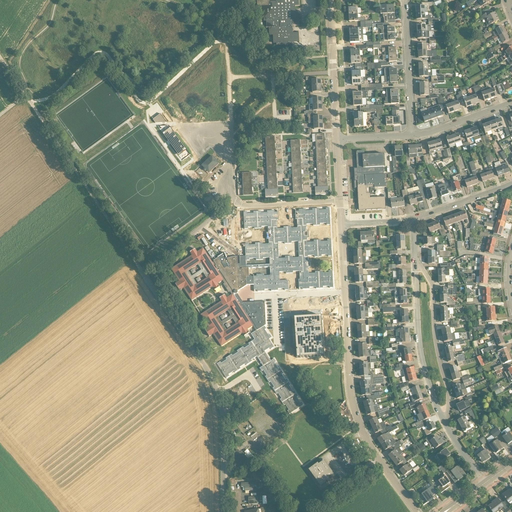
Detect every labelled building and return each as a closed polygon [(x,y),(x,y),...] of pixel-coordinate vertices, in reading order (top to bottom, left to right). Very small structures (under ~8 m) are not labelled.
[(257,0),(268,28),(269,28),(270,36),(273,36),(274,44),(277,44),(277,47),(293,45),(293,43),(300,43),(299,33),(294,34),(293,26),(300,25),(299,14),(296,14),(296,7),(300,6),(299,0),(276,0),(276,2),(270,2),(270,0),(257,0)] [(433,6),(433,5),(432,3),(430,0),(426,0),(427,0),(428,3),(421,3),(421,7),(416,7),(416,13),(425,13),(427,13),(427,7),(433,6)] [(487,6),(487,4),(489,3),(487,0),(478,0),(480,4),(473,7),(475,10),(483,6),(483,7),(487,6)] [(388,24),(388,20),(387,16),(387,6),(380,7),(381,14),(383,14),(383,18),(384,19),(384,24),(377,24),(388,24)] [(489,17),(487,14),(490,12),(488,9),(479,14),(483,20),(486,19),(489,25),(498,21),(495,14),(489,17)] [(428,23),(435,22),(439,22),(438,19),(431,19),(431,16),(425,16),(425,13),(416,13),(417,20),(428,20),(428,23)] [(417,33),(426,32),(430,32),(429,26),(435,25),(435,22),(428,23),(428,26),(417,26),(417,33)] [(383,35),(395,34),(395,27),(388,28),(388,24),(377,24),(377,28),(379,29),(380,29),(381,30),(382,35),(383,35)] [(350,36),(362,36),(361,30),(362,30),(362,28),(372,28),(372,25),(365,25),(358,25),(358,29),(349,29),(350,36)] [(494,40),(505,34),(502,27),(495,30),(496,32),(493,33),(494,37),(487,40),(488,43),(493,40),(494,40)] [(505,34),(494,40),(495,43),(497,41),(497,40),(500,39),(503,44),(509,41),(505,34)] [(186,122),(227,121),(225,47),(221,44),(215,44),(173,85),(172,112),(186,122)] [(506,60),(511,55),(511,47),(505,52),(506,53),(505,53),(504,56),(505,57),(502,59),(501,58),(499,60),(502,63),(506,60)] [(430,61),(441,61),(441,57),(432,57),(432,51),(427,52),(418,52),(418,58),(430,58),(430,61)] [(356,68),(363,67),(362,61),(360,61),(360,57),(351,58),(351,65),(356,64),(356,68)] [(352,78),(361,78),(361,71),(363,71),(363,67),(356,68),(356,71),(352,71),(352,78)] [(384,77),(397,76),(397,69),(389,70),(389,69),(385,69),(385,77),(384,77)] [(375,88),(375,85),(364,85),(364,82),(365,82),(365,78),(361,78),(352,78),(352,85),(361,85),(361,89),(375,88)] [(506,93),(502,84),(500,84),(497,86),(500,95),(504,94),(506,93)] [(491,99),(488,92),(487,88),(481,90),(479,85),(476,86),(478,92),(481,91),(484,101),(491,99)] [(369,91),(375,91),(375,88),(361,89),(361,92),(353,92),(353,99),(362,99),(366,99),(365,92),(369,92),(369,91)] [(488,92),(491,99),(497,97),(494,89),(488,92)] [(443,98),(440,98),(437,99),(437,95),(433,96),(433,94),(429,94),(429,90),(420,90),(420,97),(429,96),(429,99),(427,99),(431,99),(437,99),(440,98),(443,98)] [(470,98),(473,105),(479,103),(476,96),(470,98)] [(466,108),(473,105),(470,98),(464,100),(466,108)] [(362,106),(362,99),(353,99),(353,106),(360,106),(360,110),(376,109),(376,106),(370,106),(370,105),(362,106)] [(452,105),(455,112),(461,110),(458,102),(452,105)] [(307,114),(317,114),(316,111),(322,111),(322,105),(313,105),(313,111),(307,111),(307,114)] [(448,114),(455,112),(452,105),(446,107),(448,114)] [(434,110),(437,118),(443,116),(440,108),(434,110)] [(371,112),(376,112),(376,109),(360,110),(360,113),(354,114),(354,121),(363,120),(363,113),(371,113),(371,112)] [(437,118),(434,110),(428,112),(431,121),(437,118)] [(425,123),(431,121),(428,112),(422,115),(425,123)] [(153,120),(152,120),(155,124),(167,123),(160,114),(153,120)] [(314,123),(323,123),(322,117),(317,117),(317,114),(307,114),(307,118),(308,118),(309,124),(314,123)] [(495,121),(498,129),(504,127),(501,119),(495,121)] [(491,131),(498,129),(495,121),(488,123),(491,131)] [(485,134),(491,131),(488,123),(482,126),(485,134)] [(159,127),(161,130),(160,130),(163,134),(168,141),(170,144),(179,157),(181,159),(182,161),(189,156),(190,156),(190,155),(187,151),(171,128),(169,126),(162,127),(159,127)] [(486,144),(483,137),(480,138),(477,128),(471,130),(473,137),(474,141),(480,139),(482,144),(483,145),(486,144)] [(467,140),(473,137),(471,130),(464,132),(467,140)] [(315,142),(325,142),(325,139),(324,134),(315,135),(315,142)] [(452,136),(455,144),(461,141),(459,134),(452,136)] [(449,146),(455,144),(452,136),(446,139),(449,146)] [(434,142),(436,150),(443,148),(440,140),(434,142)] [(291,149),(301,148),(301,146),(300,146),(300,141),(290,141),(291,147),(291,149)] [(316,150),(326,149),(325,147),(325,142),(315,142),(316,150)] [(427,144),(430,152),(436,150),(434,142),(427,144)] [(266,152),(275,152),(276,152),(276,149),(275,149),(275,144),(265,145),(266,152)] [(291,156),(301,156),(301,153),(300,153),(300,148),(301,148),(291,149),(291,156)] [(316,157),(325,157),(326,157),(326,154),(325,154),(325,149),(326,149),(316,150),(316,157)] [(365,156),(364,151),(356,152),(357,160),(358,160),(358,164),(357,164),(357,169),(354,169),(354,173),(354,174),(354,176),(354,177),(355,177),(355,181),(358,181),(358,189),(357,189),(358,193),(358,194),(358,199),(358,200),(359,199),(359,204),(358,204),(358,203),(358,204),(359,204),(359,210),(366,210),(371,210),(372,210),(376,210),(376,209),(377,209),(377,210),(382,210),(382,209),(385,209),(385,198),(381,198),(381,197),(371,198),(370,198),(370,194),(370,188),(386,188),(386,175),(384,175),(384,168),(385,168),(385,155),(365,156)] [(266,160),(275,159),(276,159),(276,156),(275,156),(275,152),(266,152),(266,160)] [(317,165),(326,164),(326,162),(326,160),(325,157),(316,157),(317,165)] [(267,167),(276,167),(276,164),(276,160),(275,159),(266,160),(267,167)] [(504,175),(502,169),(500,162),(494,164),(495,167),(498,177),(504,175)] [(502,169),(504,175),(510,173),(506,163),(504,164),(505,168),(502,169)] [(317,172),(326,172),(327,172),(327,169),(326,169),(326,164),(317,165),(317,172)] [(267,175),(277,174),(277,172),(276,172),(276,167),(267,167),(267,175)] [(486,174),(488,180),(494,178),(491,169),(488,170),(489,173),(486,174)] [(292,179),(302,178),(302,176),(301,171),(302,171),(292,171),(292,179)] [(317,180),(326,180),(326,179),(327,179),(327,177),(326,177),(326,172),(317,172),(317,180)] [(488,180),(486,174),(483,175),(481,172),(479,173),(482,182),(488,180)] [(242,181),(252,180),(252,178),(251,178),(251,173),(242,173),(242,181)] [(267,182),(277,182),(277,179),(276,179),(276,175),(277,175),(277,174),(267,175),(267,182)] [(471,180),(473,186),(479,184),(475,174),(473,175),(474,178),(471,180)] [(453,193),(460,190),(458,187),(460,186),(459,183),(462,182),(460,175),(455,176),(457,181),(450,183),(453,193)] [(293,186),(303,186),(303,183),(302,183),(302,178),(292,179),(293,186)] [(473,186),(471,180),(467,181),(466,178),(464,178),(467,188),(473,186)] [(243,189),(253,188),(252,186),(252,181),(252,180),(242,181),(243,189)] [(326,180),(317,180),(318,187),(318,188),(328,187),(327,184),(326,180)] [(277,182),(267,182),(268,190),(278,190),(277,187),(277,182)] [(421,193),(423,193),(420,184),(419,182),(416,183),(418,187),(413,189),(413,192),(417,204),(423,202),(421,193)] [(437,190),(439,189),(442,197),(449,194),(447,188),(443,189),(442,186),(439,187),(438,182),(434,183),(435,186),(436,188),(437,190)] [(426,188),(425,183),(424,184),(420,184),(423,193),(427,192),(429,200),(437,198),(435,192),(437,192),(437,190),(436,188),(435,186),(426,188)] [(303,186),(293,186),(293,194),(303,193),(303,191),(302,191),(302,186),(303,186)] [(318,188),(318,187),(317,187),(317,192),(314,192),(314,196),(325,195),(325,191),(328,191),(328,187),(318,188)] [(417,204),(413,192),(408,193),(407,187),(406,187),(404,188),(404,191),(406,197),(408,197),(411,205),(417,204)] [(253,188),(243,189),(243,196),(253,196),(253,193),(252,193),(252,188),(253,188)] [(278,194),(278,190),(268,190),(267,190),(267,194),(264,194),(264,198),(275,198),(275,194),(278,194)] [(509,207),(502,205),(499,204),(497,210),(500,211),(500,210),(508,213),(509,207)] [(254,214),(247,214),(247,212),(244,213),(244,212),(243,212),(244,230),(245,230),(245,229),(248,229),(248,228),(254,227),(254,229),(262,229),(261,227),(268,227),(268,233),(267,233),(267,240),(269,240),(269,245),(262,245),(262,243),(255,244),(255,245),(249,246),(249,244),(245,244),(245,257),(246,261),(249,261),(249,259),(256,259),(256,260),(263,260),(263,258),(269,258),(270,265),(248,266),(249,269),(270,268),(270,276),(264,276),(264,275),(257,275),(257,277),(254,277),(253,277),(249,277),(246,277),(247,286),(254,285),(254,290),(257,290),(257,292),(265,291),(264,290),(271,289),(271,291),(278,291),(278,289),(284,289),(285,291),(288,290),(288,291),(288,281),(280,281),(279,272),(286,272),(286,274),(293,274),(293,272),(299,271),(300,280),(299,280),(299,288),(302,288),(302,290),(310,289),(309,288),(316,287),(316,289),(323,289),(323,287),(329,287),(330,288),(333,288),(332,271),(329,271),(329,273),(322,273),(322,272),(315,272),(315,274),(309,274),(308,268),(310,268),(310,261),(308,261),(308,256),(314,256),(314,258),(322,257),(322,256),(328,255),(328,257),(332,257),(331,240),(327,240),(327,242),(321,242),(321,240),(314,241),(314,242),(307,243),(307,238),(309,238),(308,231),(307,231),(306,225),(313,224),(313,226),(320,226),(320,224),(326,224),(327,226),(330,225),(330,226),(329,208),(326,209),(326,210),(319,211),(319,209),(312,209),(312,211),(306,211),(306,210),(299,210),(299,212),(296,212),(295,212),(296,220),(297,220),(297,228),(291,229),(291,227),(284,227),(284,229),(277,229),(277,221),(278,221),(278,213),(277,213),(274,213),(274,211),(267,211),(267,213),(261,213),(261,212),(254,212),(254,214)] [(483,211),(476,209),(476,211),(492,216),(492,219),(505,223),(506,218),(488,213),(483,211)] [(459,214),(462,221),(465,220),(466,224),(469,223),(465,212),(459,214)] [(457,223),(462,221),(459,214),(454,216),(457,223)] [(459,230),(458,227),(457,223),(454,216),(449,218),(451,225),(454,224),(457,231),(459,230)] [(448,226),(451,225),(449,218),(443,219),(447,231),(449,230),(448,226)] [(503,228),(505,223),(492,219),(491,222),(487,220),(486,223),(485,223),(503,228)] [(432,224),(435,231),(438,230),(441,236),(445,234),(443,228),(441,229),(438,222),(432,224)] [(502,233),(503,228),(485,223),(484,226),(495,229),(494,231),(493,234),(497,235),(501,236),(502,233)] [(430,233),(435,231),(432,224),(427,226),(430,233)] [(424,245),(432,245),(435,245),(435,237),(431,237),(431,239),(424,239),(424,245)] [(486,245),(494,247),(496,241),(488,238),(486,245)] [(492,254),(494,247),(486,245),(484,252),(492,254)] [(354,258),(366,258),(366,257),(366,251),(371,251),(371,248),(364,248),(364,251),(361,251),(354,251),(354,258)] [(196,252),(191,255),(192,256),(171,270),(174,275),(176,274),(177,276),(175,276),(179,282),(177,284),(181,290),(183,289),(187,295),(188,294),(189,295),(188,296),(191,301),(212,288),(213,289),(215,291),(219,288),(220,288),(218,286),(217,284),(223,281),(225,284),(224,285),(229,292),(230,292),(232,295),(227,299),(226,297),(224,295),(224,296),(220,298),(219,299),(221,301),(222,302),(201,316),(204,321),(205,320),(206,321),(205,322),(209,328),(207,329),(207,330),(211,336),(213,335),(217,340),(218,340),(219,341),(218,342),(221,347),(242,333),(243,335),(248,332),(248,331),(247,330),(253,326),(249,321),(248,322),(246,318),(247,318),(243,312),(242,312),(240,310),(241,309),(237,303),(243,303),(237,294),(238,293),(238,292),(247,286),(246,277),(249,277),(249,269),(248,266),(246,266),(246,261),(245,257),(240,257),(239,257),(240,264),(238,264),(237,257),(235,257),(233,257),(231,258),(229,259),(227,259),(225,253),(224,253),(218,258),(217,258),(218,258),(214,261),(213,261),(214,262),(212,263),(209,257),(207,258),(205,255),(206,254),(203,249),(197,253),(196,252)] [(401,259),(401,256),(398,257),(396,257),(395,257),(395,263),(396,263),(396,266),(406,266),(405,258),(401,259)] [(452,267),(450,267),(447,267),(447,270),(438,270),(439,276),(445,276),(449,276),(449,270),(453,270),(452,267)] [(366,286),(379,285),(379,282),(367,282),(367,276),(363,276),(355,277),(356,283),(363,283),(366,282),(366,286)] [(389,288),(396,288),(396,285),(400,285),(406,285),(406,278),(396,278),(396,284),(389,285),(389,284),(381,284),(381,288),(389,288)] [(398,298),(407,297),(407,290),(396,291),(396,288),(389,288),(389,291),(395,291),(395,294),(398,294),(398,298)] [(449,305),(455,305),(455,302),(451,302),(451,299),(449,299),(449,296),(440,296),(441,303),(446,303),(446,306),(449,305)] [(382,308),(396,308),(396,305),(407,304),(407,297),(398,298),(398,301),(395,301),(395,303),(390,304),(390,305),(382,305),(382,308)] [(217,364),(221,370),(222,372),(226,378),(227,378),(226,378),(229,376),(229,375),(228,375),(234,371),(234,372),(235,372),(235,373),(241,369),(240,368),(240,367),(245,364),(246,365),(252,361),(251,360),(257,357),(257,358),(258,358),(258,359),(263,366),(260,368),(260,369),(262,371),(263,371),(267,376),(266,376),(266,377),(265,377),(269,383),(270,382),(271,382),(274,387),(274,388),(273,388),(277,394),(278,394),(278,393),(281,399),(280,400),(284,406),(285,405),(289,410),(288,411),(287,411),(289,414),(296,410),(297,409),(304,405),(303,405),(302,402),(301,402),(300,403),(297,398),(297,397),(298,397),(294,391),(293,391),(293,392),(289,386),(290,386),(290,385),(291,385),(287,379),(286,380),(285,380),(282,375),(282,374),(283,374),(279,368),(278,368),(278,369),(275,363),(276,362),(274,359),(271,361),(266,354),(266,353),(265,353),(265,352),(264,352),(270,348),(271,349),(274,348),(270,341),(269,340),(272,338),(272,337),(270,335),(269,335),(268,336),(265,330),(266,329),(264,326),(265,326),(266,325),(265,303),(265,302),(264,302),(243,303),(237,303),(241,309),(240,310),(242,312),(243,312),(247,318),(246,318),(248,322),(249,321),(253,326),(256,331),(254,333),(253,333),(251,334),(255,340),(248,344),(249,344),(249,345),(244,349),(244,348),(243,348),(243,347),(237,351),(238,352),(238,353),(232,356),(232,355),(226,359),(226,360),(227,360),(221,363),(220,362),(217,364)] [(357,314),(368,313),(368,310),(370,310),(370,308),(374,308),(374,304),(367,304),(367,307),(364,307),(357,308),(357,314)] [(455,305),(449,305),(449,308),(441,309),(441,316),(450,315),(453,315),(453,308),(455,308),(455,305)] [(302,318),(295,318),(295,325),(297,325),(297,328),(295,328),(295,332),(297,332),(297,335),(296,335),(296,339),(298,339),(298,341),(296,341),(296,345),(297,345),(297,348),(296,348),(297,357),(300,356),(300,358),(304,358),(304,356),(307,356),(307,358),(315,357),(314,356),(317,355),(317,357),(321,357),(321,355),(324,355),(324,346),(323,346),(323,344),(324,344),(323,340),(321,340),(321,337),(323,337),(323,333),(321,333),(321,330),(323,330),(322,326),(321,326),(320,324),(322,324),(322,316),(314,317),(314,319),(311,319),(305,319),(302,320),(302,318)] [(396,327),(399,327),(399,324),(409,323),(408,317),(401,317),(397,318),(397,324),(392,324),(392,327),(396,327)] [(497,326),(488,330),(490,336),(494,334),(494,335),(500,332),(497,326)] [(454,344),(460,342),(460,339),(456,340),(454,334),(451,334),(443,336),(444,342),(454,341),(454,344)] [(490,342),(490,343),(491,344),(493,344),(494,345),(497,343),(498,346),(504,344),(502,338),(496,340),(490,342)] [(447,356),(455,354),(454,350),(456,350),(455,346),(465,344),(464,341),(462,342),(460,342),(454,344),(453,344),(453,347),(445,349),(447,356)] [(485,354),(491,351),(494,350),(492,346),(483,350),(485,354)] [(500,351),(499,348),(494,350),(491,351),(492,355),(497,353),(498,355),(500,354),(501,358),(509,355),(506,349),(500,351)] [(402,357),(412,355),(411,349),(404,350),(404,351),(401,352),(402,357)] [(370,360),(376,360),(376,357),(371,357),(371,351),(359,352),(359,358),(367,358),(367,357),(370,357),(370,360)] [(456,361),(457,363),(465,361),(463,354),(457,356),(457,357),(456,357),(455,354),(447,356),(448,362),(456,361)] [(501,358),(499,359),(501,365),(502,365),(503,365),(511,361),(509,355),(501,358)] [(371,369),(371,363),(377,363),(376,360),(370,360),(370,363),(367,363),(360,363),(360,370),(371,369)] [(414,367),(405,369),(402,370),(404,377),(405,377),(416,375),(414,367)] [(451,375),(461,373),(461,372),(458,373),(456,367),(450,369),(451,375)] [(461,373),(451,375),(453,381),(460,379),(460,378),(462,377),(461,373)] [(405,377),(402,378),(403,383),(409,382),(410,382),(417,380),(416,375),(405,377)] [(375,388),(376,388),(376,385),(384,384),(384,378),(381,378),(371,379),(371,382),(368,382),(361,382),(361,389),(375,388)] [(466,389),(464,384),(460,385),(460,384),(453,387),(455,393),(466,389)] [(411,396),(421,393),(419,387),(410,389),(409,386),(404,388),(400,389),(401,392),(409,390),(411,396)] [(380,396),(379,393),(372,394),(372,392),(375,391),(375,388),(361,389),(362,396),(366,395),(367,399),(380,396)] [(471,396),(472,395),(471,392),(468,394),(466,389),(455,393),(457,399),(464,396),(466,395),(467,397),(471,396)] [(421,393),(411,396),(412,399),(415,398),(416,401),(423,399),(421,393)] [(366,409),(378,405),(377,400),(380,399),(380,396),(367,399),(368,401),(364,403),(366,409)] [(472,399),(471,396),(467,397),(467,398),(465,399),(466,401),(457,405),(460,412),(466,409),(471,406),(468,401),(472,399)] [(414,409),(415,412),(417,412),(418,415),(428,411),(425,404),(417,408),(415,405),(410,407),(411,410),(414,409)] [(378,415),(385,413),(384,412),(389,410),(388,408),(380,410),(379,405),(378,405),(366,409),(368,415),(375,413),(377,412),(378,415)] [(421,421),(431,417),(428,411),(418,415),(417,416),(418,420),(420,419),(421,421)] [(461,427),(468,423),(465,417),(458,421),(461,427)] [(373,428),(384,423),(384,422),(383,423),(381,419),(378,421),(376,418),(370,421),(373,428)] [(468,423),(461,427),(464,432),(465,432),(467,436),(474,431),(473,428),(471,429),(470,426),(472,424),(471,422),(468,423)] [(381,434),(392,428),(390,426),(386,428),(384,423),(373,428),(375,434),(380,432),(381,434)] [(422,424),(418,427),(419,429),(423,427),(424,428),(426,427),(427,429),(424,431),(426,436),(431,434),(430,431),(436,429),(433,423),(427,425),(426,423),(422,424)] [(382,445),(388,441),(385,435),(387,434),(393,431),(392,428),(381,434),(382,436),(378,439),(382,445)] [(511,433),(511,432),(506,435),(505,433),(502,435),(503,437),(508,445),(511,441),(511,433)] [(435,438),(433,435),(426,440),(430,446),(433,444),(436,449),(444,443),(440,439),(439,440),(437,437),(435,438)] [(497,441),(495,439),(489,443),(491,446),(496,453),(502,449),(499,445),(499,444),(497,441)] [(396,447),(401,444),(399,441),(396,443),(394,440),(392,442),(391,440),(388,441),(382,445),(386,450),(394,444),(396,447)] [(485,451),(484,449),(480,452),(475,456),(478,460),(480,459),(483,463),(489,458),(487,456),(488,455),(486,451),(485,451)] [(240,453),(237,450),(231,456),(244,470),(251,463),(247,459),(247,458),(241,452),(240,453)] [(403,453),(401,450),(399,451),(398,450),(389,456),(393,461),(401,455),(403,453)] [(443,464),(448,460),(447,458),(450,456),(446,450),(437,456),(443,464)] [(397,467),(405,460),(401,455),(393,461),(397,467)] [(324,461),(319,465),(318,464),(309,470),(320,486),(327,481),(328,482),(335,477),(324,461)] [(404,476),(413,469),(409,463),(400,470),(404,476)] [(446,472),(442,466),(438,469),(440,471),(441,470),(444,474),(446,472)] [(446,472),(455,483),(458,481),(458,482),(459,481),(465,476),(459,467),(452,472),(450,473),(448,470),(446,472)] [(441,493),(449,487),(447,485),(450,483),(445,476),(439,481),(441,485),(437,488),(441,493)] [(254,482),(240,482),(241,491),(255,491),(254,482)] [(433,496),(437,493),(432,487),(421,494),(428,503),(433,499),(431,496),(432,495),(433,496)] [(509,504),(511,501),(511,488),(503,495),(509,504)] [(271,501),(276,499),(273,493),(268,496),(265,498),(267,502),(271,501)] [(492,511),(497,511),(504,507),(497,499),(495,501),(495,502),(489,507),(492,511)]
